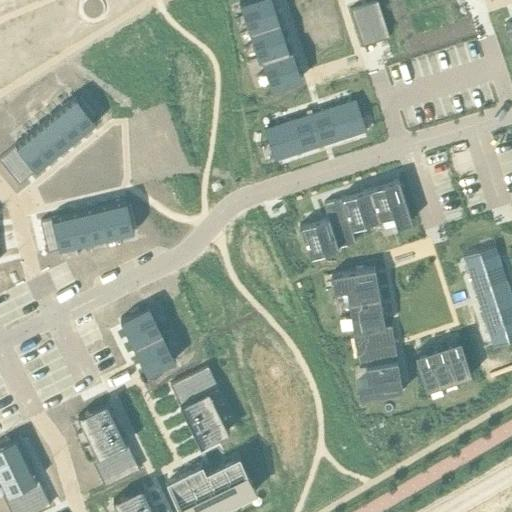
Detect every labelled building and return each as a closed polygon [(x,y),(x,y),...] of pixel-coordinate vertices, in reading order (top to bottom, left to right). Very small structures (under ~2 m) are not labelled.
[(273,0),(240,0),(239,0),(244,15),(275,5),(273,0)] [(378,0),(374,0),(351,8),(362,44),(390,35),(378,0)] [(275,5),(244,15),(249,30),(280,20),(275,5)] [(280,20),(249,30),(253,44),(284,34),(280,20)] [(284,34),(253,44),(258,58),(261,57),(289,48),(284,34)] [(289,48),(261,57),(266,72),(297,62),(292,47),(289,48)] [(297,62),(266,72),(271,86),(301,77),(297,62)] [(75,93),(62,103),(83,129),(82,129),(84,131),(97,121),(75,93)] [(355,96),(309,111),(315,127),(361,113),(355,96)] [(62,103),(50,113),(71,139),(82,129),(83,129),(62,103)] [(309,111),(264,126),(269,142),(315,127),(309,111)] [(50,113),(39,122),(60,148),(71,139),(50,113)] [(361,113),(315,127),(320,144),(366,129),(361,113)] [(39,122),(27,132),(49,159),(61,150),(60,148),(39,122)] [(315,127),(269,142),(274,159),(320,144),(315,127)] [(27,132),(15,142),(17,145),(36,168),(37,169),(49,159),(27,132)] [(17,145),(0,159),(19,182),(36,168),(17,145)] [(398,177),(383,182),(393,212),(396,223),(396,224),(412,219),(398,177)] [(383,182),(369,186),(379,217),(393,212),(383,182)] [(369,186),(355,191),(365,221),(378,217),(379,217),(369,186)] [(355,191),(341,195),(351,226),(365,221),(355,191)] [(341,195),(324,201),(328,215),(338,245),(355,239),(351,226),(341,195)] [(126,196),(110,200),(118,234),(134,230),(126,196)] [(110,200),(95,203),(96,206),(103,237),(118,234),(110,200)] [(96,206),(82,209),(89,240),(103,237),(96,206)] [(67,213),(75,244),(89,240),(82,209),(67,213)] [(67,210),(51,214),(51,216),(59,246),(59,248),(75,244),(67,213),(67,210)] [(328,215),(314,219),(323,249),(338,245),(328,215)] [(40,219),(47,249),(59,246),(51,216),(40,219)] [(314,219),(299,224),(309,254),(323,249),(314,219)] [(495,243),(479,248),(491,286),(508,281),(495,243)] [(479,248),(463,254),(475,292),(491,286),(479,248)] [(375,265),(331,272),(334,288),(346,286),(346,285),(377,280),(375,265)] [(377,280),(346,285),(346,286),(348,300),(380,295),(377,280)] [(491,286),(475,292),(480,307),(496,302),(511,296),(511,294),(508,281),(491,286)] [(380,295),(348,300),(348,301),(351,315),(382,309),(380,295)] [(511,296),(496,302),(509,340),(511,338),(511,296)] [(496,302),(480,307),(493,345),(509,340),(496,302)] [(149,303),(120,317),(127,331),(156,317),(149,303)] [(382,309),(351,315),(353,329),(385,324),(382,309)] [(156,317),(127,331),(133,345),(162,330),(156,317)] [(385,324),(353,329),(359,365),(366,363),(397,358),(391,323),(385,324)] [(162,330),(133,345),(140,358),(169,344),(162,330)] [(460,337),(445,342),(456,377),(471,372),(460,337)] [(445,342),(430,347),(441,382),(456,377),(445,342)] [(169,344),(140,358),(147,372),(175,358),(169,344)] [(430,347),(414,352),(426,387),(441,382),(430,347)] [(397,358),(366,363),(368,378),(368,379),(400,373),(397,358)] [(208,363),(170,382),(179,402),(208,388),(209,388),(218,384),(208,363)] [(357,380),(356,380),(359,396),(403,389),(400,373),(368,379),(368,378),(357,380)] [(208,388),(179,402),(187,416),(195,412),(215,402),(209,388),(208,388)] [(106,400),(78,414),(85,428),(113,414),(106,400)] [(195,412),(187,416),(193,429),(222,415),(215,402),(195,412)] [(113,414),(85,428),(91,442),(120,428),(113,414)] [(222,415),(193,429),(200,443),(229,429),(222,415)] [(120,428),(91,442),(98,455),(126,441),(120,428)] [(17,435),(0,443),(0,461),(22,450),(22,451),(24,449),(17,435)] [(98,455),(92,458),(105,484),(139,467),(126,441),(98,455)] [(22,450),(0,461),(0,477),(28,464),(22,451),(22,450)] [(238,454),(221,462),(239,497),(256,489),(238,454)] [(28,464),(0,477),(0,481),(5,492),(37,476),(31,462),(28,464)] [(205,470),(219,498),(218,499),(222,506),(239,497),(221,462),(205,470)] [(201,463),(185,471),(202,507),(218,499),(219,498),(205,470),(201,463)] [(185,471),(168,479),(183,511),(190,511),(202,507),(185,471)] [(5,492),(3,494),(11,511),(31,511),(50,503),(38,477),(37,476),(5,492)] [(142,484),(113,498),(120,511),(148,498),(142,484)] [(148,498),(120,511),(119,511),(152,511),(155,511),(148,498)]
